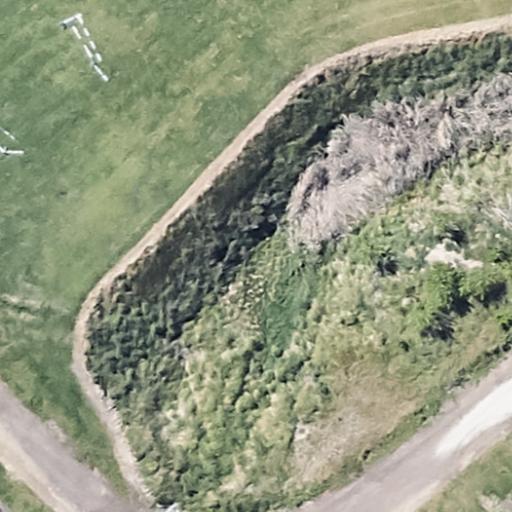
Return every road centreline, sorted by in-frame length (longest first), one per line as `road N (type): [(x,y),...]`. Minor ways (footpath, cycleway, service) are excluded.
road 1 (track): [(352,511),(401,482),(511,389)]
road 2 (track): [(0,402),(102,511)]
